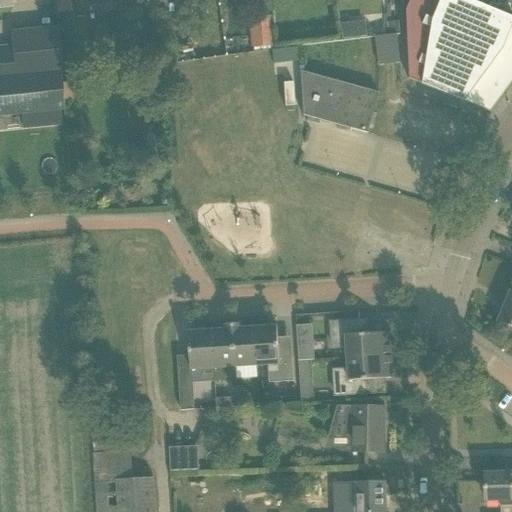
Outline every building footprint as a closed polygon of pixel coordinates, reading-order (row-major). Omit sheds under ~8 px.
[(0,0),(0,8),(13,7),(11,0),(0,0)] [(158,0),(145,0),(151,9),(157,5),(160,5),(159,4),(158,0)] [(407,79),(488,112),(511,79),(511,0),(408,0),(404,11),(407,79)] [(250,47),(270,46),(268,17),(248,18),(250,47)] [(386,22),(388,35),(395,34),(400,34),(399,21),(386,22)] [(363,22),(339,24),(341,40),(365,37),(363,22)] [(0,46),(0,116),(63,110),(59,70),(62,70),(58,30),(10,35),(11,46),(0,46)] [(373,37),(377,66),(398,64),(398,63),(395,35),(395,34),(388,35),(373,37)] [(295,48),(272,52),(273,64),(297,61),(295,48)] [(167,49),(154,52),(156,62),(169,59),(167,49)] [(302,115),(366,133),(377,93),(299,71),(302,115)] [(292,82),(282,83),(284,107),(294,106),(292,82)] [(499,323),(511,328),(511,291),(499,323)] [(346,346),(347,353),(395,350),(394,342),(390,343),(389,333),(359,335),(358,323),(360,322),(360,321),(331,323),(332,347),(346,346)] [(211,331),(213,369),(214,381),(236,379),(235,367),(232,324),(226,325),(226,330),(211,331)] [(232,324),(235,367),(257,366),(254,328),(239,329),(239,324),(232,324)] [(309,325),(296,325),(298,360),(312,360),(314,360),(313,336),(309,336),(309,325)] [(267,365),(269,383),(293,382),(292,356),(279,357),(277,327),(254,328),(257,366),(267,365)] [(211,331),(188,332),(191,379),(203,378),(203,369),(213,369),(211,331)] [(334,372),(336,395),(365,393),(364,392),(363,392),(362,380),(392,378),(391,368),(396,368),(395,350),(347,353),(348,371),(334,372)] [(241,386),(236,387),(237,397),(237,401),(238,401),(252,400),(252,396),(241,386)] [(192,388),(179,388),(180,411),(193,410),(192,388)] [(313,391),(300,391),(300,402),(314,401),(313,391)] [(337,407),(330,433),(352,434),(352,452),(385,453),(385,407),(365,407),(353,407),(337,407)] [(92,426),(93,453),(142,450),(141,441),(140,421),(97,424),(97,426),(92,426)] [(199,469),(198,445),(169,446),(170,471),(199,469)] [(93,454),(96,511),(155,511),(153,478),(122,480),(122,475),(111,476),(109,453),(93,454)] [(501,501),(501,506),(511,505),(511,473),(500,473),(499,471),(490,471),(488,474),(485,474),(486,501),(501,501)] [(355,502),(355,511),(385,511),(385,482),(334,483),(334,503),(355,502)]
